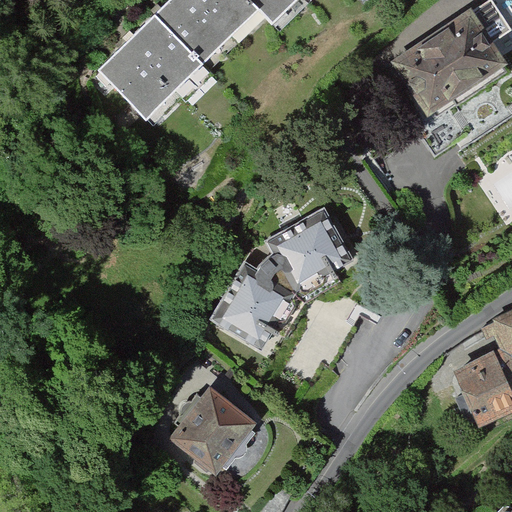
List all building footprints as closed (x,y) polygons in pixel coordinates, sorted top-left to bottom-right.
[(191,0),(172,0),(154,17),(203,68),(231,41),(191,0)] [(260,13),(247,0),(191,0),(231,41),(260,13)] [(301,0),(247,0),(260,13),(274,27),(301,0)] [(174,95),(203,68),(154,17),(126,44),(174,95)] [(472,18),(401,65),(433,113),(504,66),(472,18)] [(145,123),(174,95),(126,44),(97,72),(145,123)] [(276,257),(284,272),(298,297),(356,266),(326,211),(268,242),(276,257)] [(273,282),(284,272),(276,257),(259,274),(273,282)] [(298,297),(273,282),(259,274),(245,266),(211,323),(263,354),(298,297)] [(383,319),(359,305),(348,323),(372,337),(383,319)] [(511,311),(482,326),(487,336),(498,331),(506,348),(457,371),(468,392),(459,396),(469,417),(477,413),(482,423),(511,409),(511,311)] [(211,397),(174,444),(215,477),(252,430),(211,397)]
